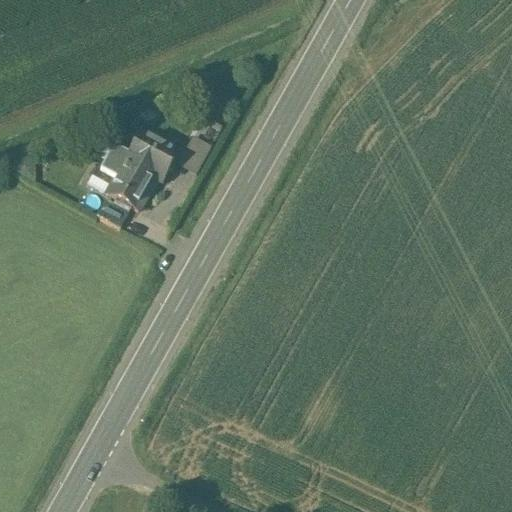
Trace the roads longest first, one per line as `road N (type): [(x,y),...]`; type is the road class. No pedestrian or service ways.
road 1 (secondary): [(350,0),(92,458)]
road 2 (unclassified): [(92,458),(208,511)]
